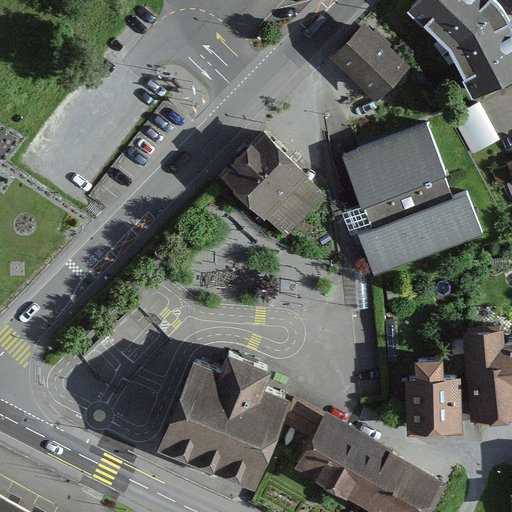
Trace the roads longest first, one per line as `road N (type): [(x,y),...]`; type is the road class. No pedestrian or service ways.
road 1 (residential): [(351,0),(0,357)]
road 2 (tertiary): [(0,414),(194,511)]
road 3 (unknown): [(228,122),(81,10)]
